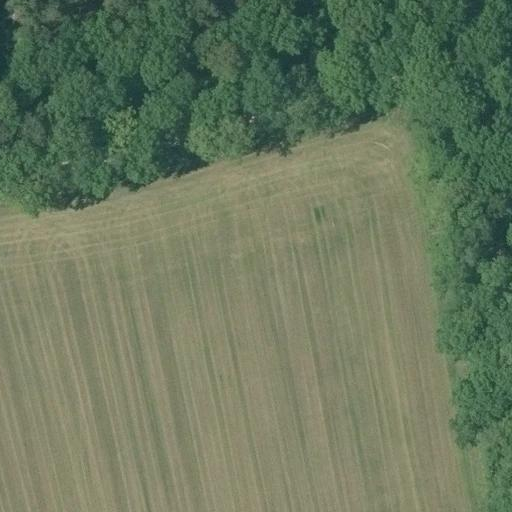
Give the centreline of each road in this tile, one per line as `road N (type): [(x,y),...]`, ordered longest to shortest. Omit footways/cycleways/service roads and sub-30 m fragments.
road 1 (track): [(460,64),(131,151),(0,177)]
road 2 (track): [(460,64),(511,312)]
